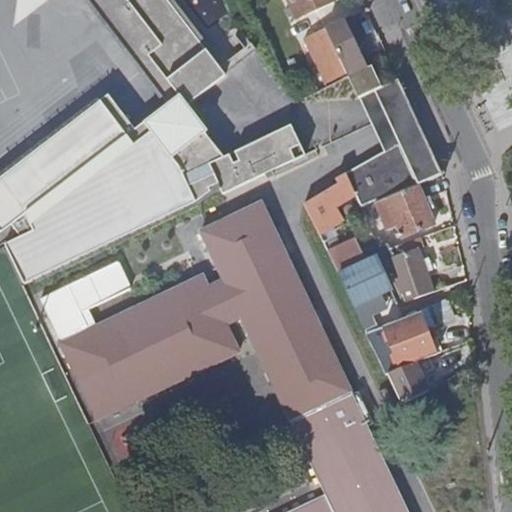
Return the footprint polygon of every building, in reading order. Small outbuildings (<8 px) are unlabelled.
[(305,157),(291,126),(225,159),(220,161),(216,153),(219,152),(207,135),(209,133),(188,106),(225,77),(206,51),(199,57),(180,33),(188,27),(166,0),(90,0),(170,105),(136,131),(109,97),(0,183),(0,231),(4,237),(15,228),(25,240),(8,248),(26,287),(197,205),(212,194),(210,190),(219,187),(224,196),(305,157)] [(18,0),(16,25),(48,0),(18,0)] [(288,0),(289,2),(292,1),(300,18),(334,2),(333,0),(288,0)] [(349,19),(326,30),(340,59),(347,74),(348,78),(366,69),(355,46),(355,44),(359,42),(349,19)] [(199,57),(206,51),(188,27),(180,33),(199,57)] [(340,59),(326,30),(305,40),(318,69),(340,59)] [(326,85),(347,74),(340,59),(318,69),(326,85)] [(399,145),(417,185),(442,174),(399,80),(359,99),(384,153),(399,145)] [(384,153),(346,175),(355,194),(361,208),(374,203),(383,199),(416,185),(417,185),(399,145),(384,153)] [(220,161),(225,159),(219,152),(216,153),(220,161)] [(338,184),(305,204),(312,219),(316,227),(320,235),(341,223),(333,207),(355,194),(346,175),(345,175),(337,180),(338,184)] [(422,200),(416,185),(383,199),(374,203),(384,228),(394,224),(400,238),(432,225),(425,207),(422,200)] [(422,200),(425,207),(430,204),(427,198),(422,200)] [(406,511),(261,206),(202,233),(226,283),(209,291),(204,279),(63,346),(98,419),(238,352),(225,322),(241,315),(328,497),(296,511),(406,511)] [(388,243),(378,247),(386,265),(391,264),(402,293),(411,289),(415,299),(433,292),(426,272),(422,260),(418,249),(427,245),(423,237),(390,248),(388,243)] [(344,244),(328,251),(332,260),(339,274),(354,305),(360,319),(371,314),(365,301),(391,288),(376,256),(366,261),(361,249),(349,255),(344,244)] [(428,258),(422,260),(426,272),(432,270),(428,258)] [(385,326),(401,369),(415,363),(436,354),(420,312),(410,317),(385,326)] [(403,404),(429,389),(415,363),(401,369),(389,374),(403,404)]
